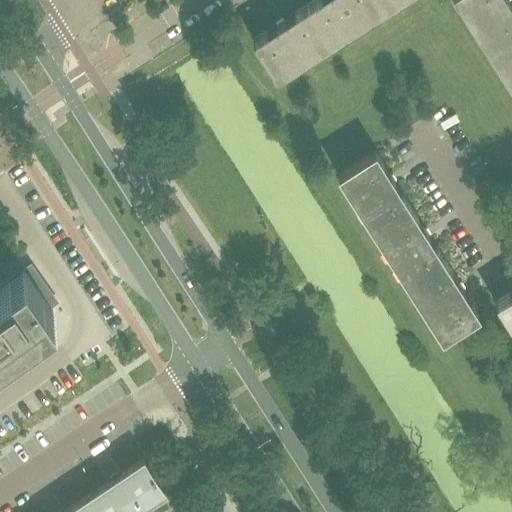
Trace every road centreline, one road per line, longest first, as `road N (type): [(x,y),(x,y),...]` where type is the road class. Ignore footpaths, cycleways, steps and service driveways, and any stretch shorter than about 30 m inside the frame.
road 1 (primary): [(228,344),(4,0)]
road 2 (primary): [(0,67),(196,366)]
road 3 (residential): [(0,498),(172,385)]
road 4 (primary): [(334,511),(228,344)]
road 5 (primary): [(196,366),(290,511)]
road 6 (residential): [(511,256),(506,259),(416,125)]
road 7 (residential): [(172,385),(248,511)]
